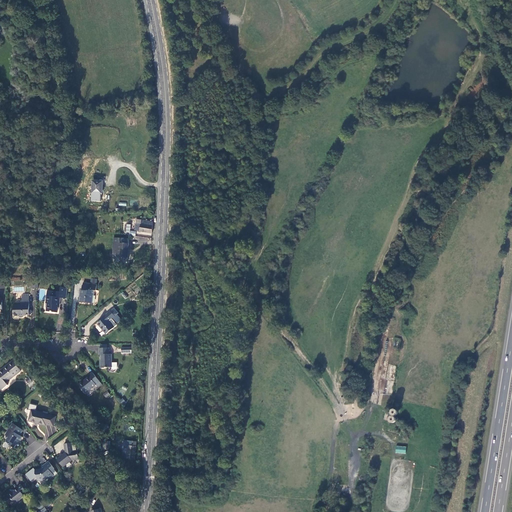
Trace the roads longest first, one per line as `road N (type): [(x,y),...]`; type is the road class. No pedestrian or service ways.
road 1 (tertiary): [(151,0),(166,101),(152,488)]
road 2 (trunk): [(511,341),(485,511)]
